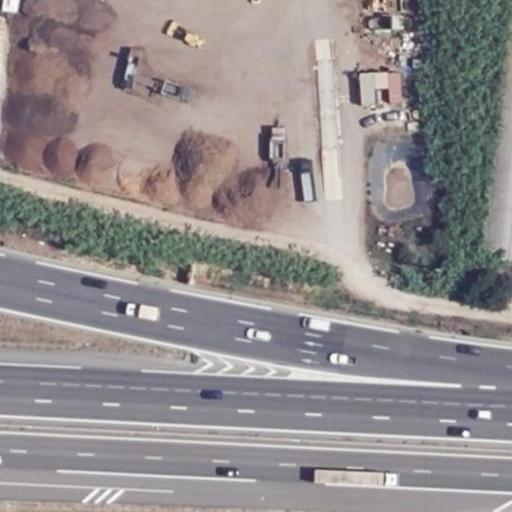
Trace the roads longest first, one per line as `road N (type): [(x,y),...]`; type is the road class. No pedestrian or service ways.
road 1 (motorway): [(511,373),(0,282)]
road 2 (motorway): [(0,450),(511,475)]
road 3 (motorway): [(511,411),(0,387)]
